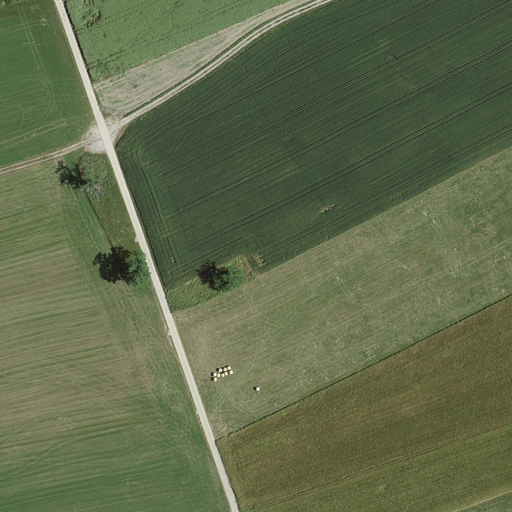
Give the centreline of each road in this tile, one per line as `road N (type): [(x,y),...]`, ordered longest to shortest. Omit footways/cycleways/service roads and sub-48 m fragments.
road 1 (track): [(235,511),(57,0)]
road 2 (track): [(325,0),(285,16),(65,153),(0,172)]
